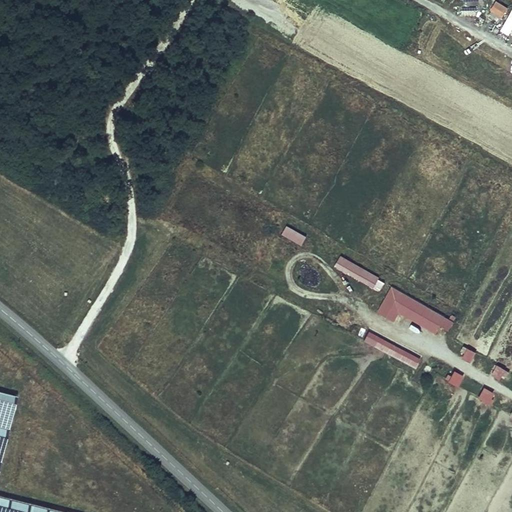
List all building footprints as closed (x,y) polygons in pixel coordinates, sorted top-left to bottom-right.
[(489,11),(501,19),(508,8),(496,0),(489,11)] [(509,35),(511,30),(511,9),(501,30),(509,35)] [(302,245),(307,236),(287,225),(282,235),(302,245)] [(379,292),(386,281),(340,256),(334,267),(379,292)] [(449,330),(454,321),(391,286),(377,312),(395,322),(400,314),(436,334),(441,326),(449,330)] [(368,331),(363,342),(416,368),(421,357),(368,331)] [(470,362),(476,352),(464,345),(459,356),(470,362)] [(503,381),(509,371),(497,364),(491,375),(503,381)] [(447,381),(458,387),(464,375),(453,370),(447,381)] [(478,398),(489,404),(494,393),(483,387),(478,398)] [(0,434),(7,436),(17,396),(0,391),(0,434)]
